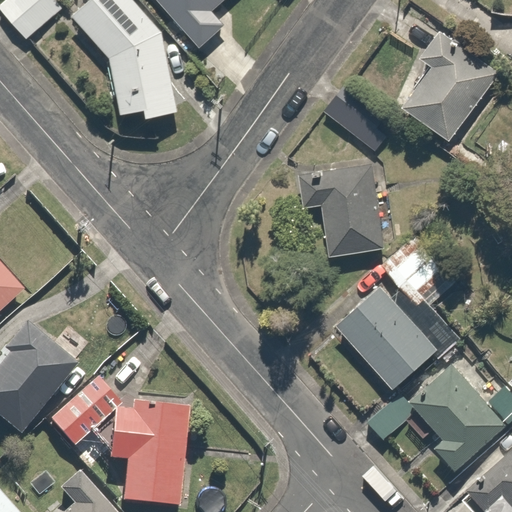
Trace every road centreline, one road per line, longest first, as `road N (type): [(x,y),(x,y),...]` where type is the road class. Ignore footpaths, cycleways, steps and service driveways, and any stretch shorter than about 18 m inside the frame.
road 1 (residential): [(346,0),(155,258)]
road 2 (residential): [(343,470),(155,258)]
road 3 (residential): [(155,258),(0,81)]
